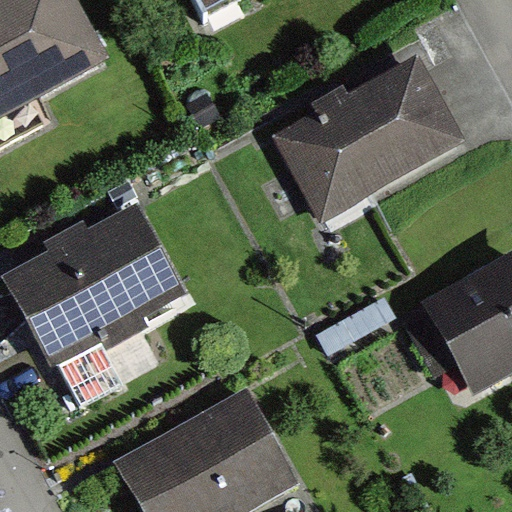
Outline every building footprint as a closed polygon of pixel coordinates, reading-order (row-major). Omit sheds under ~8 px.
[(77,0),(0,0),(0,128),(113,68),(77,0)] [(204,0),(217,22),(257,0),(204,0)] [(424,62),(277,138),(322,226),(470,150),(424,62)] [(143,207),(5,277),(52,370),(191,301),(143,207)] [(511,382),(511,250),(445,285),(454,302),(406,326),(435,381),(466,365),(483,397),(511,382)] [(248,387),(119,455),(149,511),(274,511),(306,496),(248,387)]
